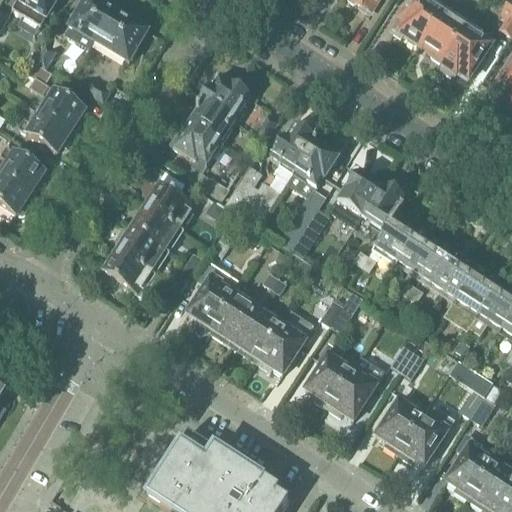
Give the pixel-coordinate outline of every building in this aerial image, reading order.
[(19,0),(11,15),(40,33),(58,0),(19,0)] [(344,0),(346,1),(346,4),(353,8),(356,7),(356,8),(368,15),(373,8),(378,0),(344,0)] [(416,49),(418,50),(441,15),(418,0),(416,0),(409,11),(408,10),(399,24),(400,25),(394,35),(407,43),(407,45),(413,49),(416,49)] [(94,47),(112,16),(110,15),(109,12),(102,8),(99,8),(87,1),(64,40),(77,48),(80,43),(92,50),(94,47)] [(507,23),(499,35),(511,43),(511,40),(511,3),(501,18),(507,23)] [(0,14),(0,36),(10,20),(0,14)] [(464,31),(441,15),(418,50),(430,58),(431,61),(440,67),(464,31)] [(112,16),(94,47),(129,67),(138,52),(133,49),(142,33),(141,32),(142,30),(142,28),(141,27),(140,25),(139,24),(138,23),(137,23),(136,23),(134,23),(133,23),(131,24),(130,25),(129,26),(112,16)] [(464,31),(440,67),(439,69),(440,69),(440,74),(450,80),(454,79),(455,79),(457,76),(468,83),(474,73),(475,74),(484,61),(483,60),(491,48),(464,31)] [(45,50),(34,67),(47,76),(58,57),(45,50)] [(499,86),(493,96),(502,102),(500,104),(504,107),(504,109),(511,114),(511,113),(511,66),(509,72),(507,71),(498,85),(499,86)] [(35,115),(73,139),(80,127),(78,126),(85,116),(76,110),(77,109),(69,104),(68,105),(44,89),(51,78),(47,76),(34,67),(27,79),(34,83),(29,92),(43,102),(35,115)] [(250,102),(245,98),(229,88),(227,90),(215,82),(202,103),(234,126),(250,102)] [(110,97),(91,86),(85,97),(104,108),(110,97)] [(197,116),(189,129),(219,148),(234,126),(202,103),(195,113),(197,116)] [(73,139),(35,115),(28,126),(24,124),(18,134),(39,148),(39,150),(47,155),(48,154),(56,159),(63,149),(65,150),(73,139)] [(277,128),(266,120),(255,137),(266,144),(277,128)] [(176,140),(169,150),(196,167),(193,172),(207,180),(216,165),(210,161),(219,148),(189,129),(180,142),(176,140)] [(276,180),(269,192),(279,199),(293,178),(294,179),(315,146),(314,145),(315,144),(293,130),(286,142),(283,140),(269,163),(279,169),(273,178),(276,180)] [(294,179),(286,190),(309,204),(321,185),(337,162),(316,148),(316,147),(315,146),(294,179)] [(260,159),(249,152),(243,160),(255,167),(260,159)] [(0,169),(0,179),(30,199),(31,198),(33,200),(41,189),(38,187),(44,178),(35,172),(36,170),(29,166),(28,167),(6,153),(0,161),(0,162),(3,164),(0,169)] [(251,173),(224,213),(230,217),(229,218),(256,235),(275,206),(280,199),(279,199),(269,192),(266,191),(262,197),(256,193),(264,182),(261,180),(251,173)] [(360,222),(361,223),(384,189),(370,180),(366,182),(357,176),(329,218),(344,227),(349,219),(358,225),(360,222)] [(0,211),(15,221),(17,218),(18,219),(19,219),(20,219),(21,219),(22,219),(23,218),(24,218),(25,217),(26,216),(26,215),(26,214),(26,213),(26,212),(26,211),(25,210),(25,209),(24,209),(30,199),(0,179),(0,211)] [(207,182),(201,192),(221,205),(228,195),(207,182)] [(146,212),(179,233),(193,211),(173,198),(175,195),(164,188),(162,191),(160,189),(146,212)] [(371,251),(374,253),(398,219),(396,217),(406,203),(407,201),(407,200),(407,199),(407,198),(407,197),(407,196),(406,195),(405,194),(403,192),(402,192),(400,191),(398,191),(396,192),(394,193),(393,194),(392,195),(384,189),(361,223),(382,236),(373,250),(372,250),(371,251)] [(137,219),(128,232),(165,256),(179,233),(146,212),(140,221),(137,219)] [(311,225),(304,237),(314,244),(322,232),(329,221),(318,214),(311,225)] [(291,257),(311,225),(301,218),(280,250),(291,257)] [(374,253),(398,269),(421,235),(407,226),(403,228),(396,224),(399,219),(398,219),(374,253)] [(165,256),(128,232),(119,245),(123,248),(117,256),(151,278),(165,256)] [(398,269),(422,284),(442,254),(432,247),(431,242),(421,235),(398,269)] [(211,256),(212,256),(221,263),(235,243),(225,236),(211,256)] [(446,299),(455,305),(465,291),(455,284),(467,265),(453,256),(448,258),(442,254),(422,284),(446,299)] [(360,271),(367,260),(359,255),(352,266),(360,271)] [(116,287),(136,300),(145,305),(159,283),(151,278),(117,256),(103,278),(106,280),(104,283),(114,290),(116,287)] [(193,260),(187,270),(194,276),(201,265),(193,260)] [(375,265),(367,260),(360,271),(368,276),(375,265)] [(455,305),(447,319),(470,333),(479,321),(499,291),(488,284),(488,279),(474,270),(467,265),(455,284),(466,291),(455,305)] [(187,270),(180,280),(188,286),(194,276),(187,270)] [(270,293),(278,282),(270,277),(263,288),(270,293)] [(211,338),(235,301),(219,291),(222,287),(212,281),(201,298),(200,297),(194,306),(195,306),(187,318),(199,326),(196,331),(196,332),(196,333),(196,334),(196,335),(197,337),(198,338),(199,339),(200,339),(201,339),(203,339),(204,339),(206,338),(207,337),(207,336),(211,338)] [(278,282),(270,293),(281,301),(289,289),(278,282)] [(409,303),(416,293),(410,289),(404,299),(409,303)] [(166,319),(180,297),(169,290),(155,311),(166,319)] [(470,333),(469,335),(479,341),(489,327),(502,336),(511,320),(511,293),(506,296),(499,291),(479,321),(470,333)] [(234,351),(235,351),(258,316),(235,301),(211,338),(222,346),(225,342),(233,348),(233,349),(233,350),(234,351)] [(328,332),(342,310),(332,304),(318,325),(328,332)] [(342,310),(328,332),(338,338),(352,317),(342,310)] [(410,317),(402,312),(396,320),(405,326),(410,317)] [(243,359),(257,368),(281,331),(258,316),(235,351),(236,351),(237,350),(245,355),(243,359)] [(511,320),(502,336),(511,342),(511,320)] [(295,340),(281,331),(257,368),(269,376),(272,373),(282,380),(291,367),(296,359),(307,341),(298,336),(295,340)] [(445,352),(444,352),(453,358),(454,357),(459,348),(451,343),(445,352)] [(461,347),(455,357),(463,362),(469,352),(461,347)] [(313,381),(305,394),(315,401),(313,404),(328,414),(353,376),(338,366),(343,359),(328,349),(316,366),(321,369),(319,373),(318,372),(313,380),(313,381)] [(413,356),(407,352),(402,349),(389,371),(399,378),(413,356)] [(413,356),(399,378),(410,384),(424,363),(413,356)] [(353,376),(328,414),(339,422),(342,418),(353,425),(361,413),(367,404),(366,404),(383,377),(361,363),(353,376)] [(484,402),(473,395),(459,416),(470,423),(484,402)] [(384,427),(375,440),(386,447),(384,450),(398,459),(423,422),(407,411),(410,407),(400,401),(389,418),(388,418),(383,426),(384,427)] [(495,409),(484,402),(470,423),(481,431),(495,409)] [(423,422),(398,459),(410,467),(412,464),(423,472),(432,458),(432,459),(438,450),(437,450),(448,432),(453,426),(430,411),(423,422)] [(149,497),(146,502),(150,505),(161,511),(284,511),(290,504),(263,486),(264,484),(258,479),(256,482),(242,473),(188,438),(149,497)] [(455,496),(469,505),(493,469),(478,460),(484,450),(467,439),(456,456),(463,460),(459,465),(454,472),(455,472),(446,486),(457,493),(455,496)] [(499,511),(511,492),(511,481),(493,469),(469,505),(479,511),(482,511),(484,510),(486,511),(499,511)] [(511,511),(511,492),(499,511),(511,511)]
